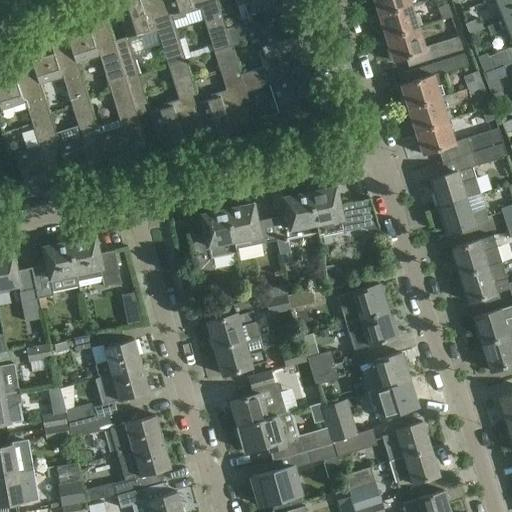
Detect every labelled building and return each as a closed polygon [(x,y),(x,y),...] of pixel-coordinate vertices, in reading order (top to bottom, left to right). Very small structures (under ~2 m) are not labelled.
[(171,15),(166,0),(121,0),(115,2),(127,37),(128,36),(157,29),(168,65),(185,60),(183,54),(171,15)] [(230,46),(216,0),(166,0),(171,15),(200,5),(213,44),(215,50),(215,51),(230,46)] [(293,25),(289,27),(281,3),(286,2),(285,0),(216,0),(230,46),(293,26),(293,25)] [(373,0),(378,15),(411,4),(409,0),(373,0)] [(511,0),(495,0),(504,19),(511,15),(511,0)] [(454,15),(450,3),(437,7),(441,20),(454,15)] [(386,37),(418,27),(411,4),(378,15),(386,37)] [(511,15),(504,19),(499,22),(501,28),(506,26),(511,38),(511,15)] [(484,28),(480,17),(465,23),(469,34),(484,28)] [(66,30),(69,40),(76,62),(99,55),(110,91),(127,86),(124,79),(113,41),(106,20),(88,26),(87,23),(66,30)] [(296,49),(300,47),(293,26),(230,46),(245,91),(273,83),(308,72),(308,71),(303,73),(296,49)] [(418,27),(386,37),(393,61),(405,57),(408,67),(462,49),(458,37),(424,47),(418,27)] [(128,36),(127,37),(113,41),(124,79),(138,74),(140,74),(128,36)] [(76,62),(69,40),(51,45),(51,44),(29,51),(39,84),(62,76),(72,107),(88,102),(76,62)] [(213,44),(183,54),(185,60),(215,51),(215,50),(213,44)] [(230,46),(215,51),(229,94),(199,104),(206,128),(209,138),(231,131),(229,126),(253,119),(253,120),(254,120),(245,91),(230,46)] [(482,73),(511,60),(511,54),(509,48),(494,54),(488,57),(492,68),(482,72),(482,73)] [(25,102),(32,124),(50,118),(39,84),(29,51),(28,51),(33,65),(13,71),(12,70),(0,74),(0,108),(0,110),(25,102)] [(400,84),(408,108),(440,97),(437,87),(441,86),(443,79),(441,74),(468,66),(464,54),(410,71),(413,80),(400,84)] [(199,104),(185,60),(168,65),(180,104),(150,112),(161,147),(183,140),(182,136),(206,128),(199,104)] [(511,60),(482,73),(490,94),(502,90),(498,79),(511,73),(511,60)] [(478,71),(471,73),(476,85),(467,89),(471,101),(486,96),(478,71)] [(308,72),(273,83),(278,95),(272,96),(277,113),(254,120),(260,138),(318,119),(310,95),(315,93),(308,72)] [(463,76),(467,89),(476,85),(471,73),(463,76)] [(150,112),(138,74),(124,79),(127,86),(110,91),(122,127),(98,135),(108,164),(109,167),(130,160),(129,157),(148,151),(137,116),(150,112)] [(440,97),(408,108),(415,130),(447,119),(443,107),(460,102),(457,92),(440,97)] [(81,137),(58,145),(68,177),(90,170),(90,169),(108,164),(98,135),(88,102),(72,107),(81,137)] [(490,105),(482,108),(486,121),(495,118),(490,105)] [(68,177),(58,145),(50,118),(32,124),(39,146),(14,154),(24,186),(47,179),(46,178),(66,172),(68,177)] [(511,130),(511,118),(501,123),(505,133),(511,130)] [(447,119),(415,130),(422,155),(455,145),(447,119)] [(502,141),(498,128),(467,137),(471,150),(502,141)] [(507,156),(502,143),(472,153),(476,166),(507,156)] [(465,198),(480,193),(472,166),(430,179),(438,206),(465,198)] [(511,204),(500,208),(505,223),(511,221),(511,183),(506,185),(511,202),(511,204)] [(318,231),(319,236),(360,227),(354,201),(339,204),(335,187),(310,192),(318,231)] [(280,254),(289,252),(286,237),(318,231),(310,192),(283,197),(287,215),(272,218),(277,240),(280,254)] [(470,213),(465,198),(438,206),(447,233),(488,220),(485,209),(470,213)] [(236,248),(277,240),(272,218),(256,221),(253,204),(227,209),(236,252),(237,252),(236,248)] [(210,257),(236,252),(227,209),(201,214),(205,232),(189,235),(197,273),(213,270),(210,257)] [(95,236),(69,241),(78,286),(102,281),(103,286),(121,283),(115,250),(98,254),(95,236)] [(452,249),(460,275),(501,263),(493,236),(452,249)] [(71,248),(69,241),(69,242),(43,247),(47,264),(32,267),(36,288),(38,296),(53,293),(52,292),(78,286),(71,248)] [(32,267),(16,271),(12,253),(0,255),(0,292),(9,291),(8,287),(18,285),(20,292),(35,288),(36,288),(32,267)] [(501,263),(460,275),(469,302),(510,289),(501,263)] [(333,265),(326,266),(329,284),(346,281),(345,274),(333,265)] [(262,289),(265,298),(266,297),(266,300),(287,295),(288,295),(288,294),(287,294),(285,283),(262,289)] [(341,307),(346,323),(387,310),(379,283),(338,296),(341,307)] [(287,295),(291,308),(315,303),(312,289),(288,295),(287,295)] [(134,292),(126,293),(128,304),(136,303),(134,292)] [(291,308),(287,295),(266,300),(266,297),(265,298),(268,314),(291,308)] [(482,344),(511,334),(511,305),(473,317),(482,344)] [(253,310),(235,315),(235,313),(207,321),(215,349),(244,341),(261,336),(253,310)] [(387,310),(346,323),(354,350),(355,350),(376,343),(396,337),(387,310)] [(96,379),(141,366),(133,339),(124,341),(120,329),(117,329),(73,340),(76,352),(102,345),(103,348),(104,348),(107,361),(96,363),(100,377),(96,378),(96,379)] [(511,334),(482,344),(490,371),(511,364),(511,334)] [(67,341),(54,344),(56,353),(69,350),(67,341)] [(244,341),(215,349),(223,375),(252,366),(252,365),(267,361),(264,350),(248,355),(244,341)] [(51,358),(48,344),(33,346),(26,348),(28,362),(51,358)] [(306,361),(302,346),(281,352),(285,367),(306,361)] [(311,372),(334,365),(330,351),(307,357),(309,366),(311,372)] [(368,392),(409,379),(400,352),(359,365),(363,376),(359,378),(364,393),(367,391),(368,392)] [(0,395),(19,392),(14,363),(0,365),(0,395)] [(337,379),(334,365),(311,372),(315,384),(337,379)] [(141,366),(96,379),(103,405),(93,407),(91,403),(65,410),(67,421),(69,427),(118,413),(115,401),(148,392),(141,366)] [(230,401),(237,426),(292,411),(292,410),(285,412),(277,382),(275,383),(271,371),(248,378),(253,394),(230,401)] [(417,406),(409,379),(368,392),(376,419),(417,406)] [(320,402),(315,386),(304,389),(308,406),(320,402)] [(21,400),(19,392),(0,395),(0,424),(9,423),(6,409),(21,400)] [(507,424),(511,422),(511,392),(498,397),(507,424)] [(325,417),(332,441),(370,429),(356,433),(346,399),(336,402),(322,406),(325,417)] [(41,415),(44,429),(67,425),(64,411),(41,415)] [(333,444),(332,441),(325,417),(328,428),(299,436),(292,411),(237,426),(244,451),(268,444),(272,461),(307,451),(333,444)] [(121,425),(118,413),(69,427),(72,438),(121,425)] [(132,450),(162,441),(155,415),(125,423),(132,450)] [(380,434),(389,462),(431,449),(422,421),(380,434)] [(67,425),(44,429),(46,441),(69,436),(67,425)] [(332,441),(333,444),(342,472),(337,455),(377,444),(372,428),(370,429),(332,441)] [(113,483),(116,495),(139,489),(163,482),(160,470),(169,468),(162,441),(132,450),(140,476),(113,483)] [(0,476),(18,474),(13,444),(0,446),(0,476)] [(342,472),(333,444),(307,451),(310,463),(322,459),(330,485),(345,481),(342,472)] [(431,449),(389,462),(397,488),(439,475),(431,449)] [(293,505),(304,502),(298,479),(297,479),(293,467),(280,471),(279,469),(270,471),(251,477),(259,506),(271,502),(274,510),(293,505)] [(32,471),(18,474),(0,476),(0,505),(23,501),(20,488),(34,485),(32,471)] [(346,482),(355,510),(381,501),(377,488),(374,489),(369,475),(346,482)] [(85,489),(88,502),(116,495),(112,482),(85,489)] [(139,489),(116,495),(119,507),(142,500),(139,489)] [(348,489),(335,493),(339,506),(351,502),(348,489)] [(60,494),(62,507),(85,503),(83,490),(60,494)] [(402,503),(404,511),(450,511),(444,490),(402,503)] [(147,499),(150,511),(181,511),(176,491),(147,499)] [(304,502),(293,505),(294,511),(317,511),(326,510),(322,497),(304,502)] [(104,501),(88,505),(89,511),(105,511),(107,511),(104,501)] [(384,511),(381,501),(355,510),(355,511),(384,511)] [(86,511),(85,503),(62,507),(63,511),(86,511)]
